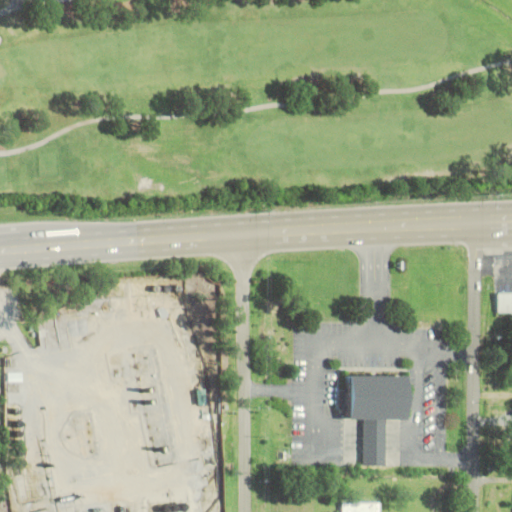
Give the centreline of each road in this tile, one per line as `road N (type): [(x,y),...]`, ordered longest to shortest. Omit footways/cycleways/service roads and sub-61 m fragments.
road 1 (trunk): [(511,217),(0,247)]
road 2 (residential): [(474,511),(480,218)]
road 3 (residential): [(246,511),(243,230)]
